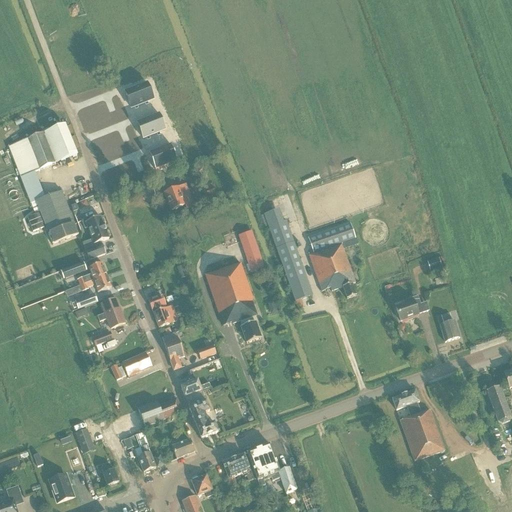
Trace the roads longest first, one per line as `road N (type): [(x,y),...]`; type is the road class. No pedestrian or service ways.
road 1 (unclassified): [(206,460),(69,111)]
road 2 (tertiary): [(206,460),(511,347)]
